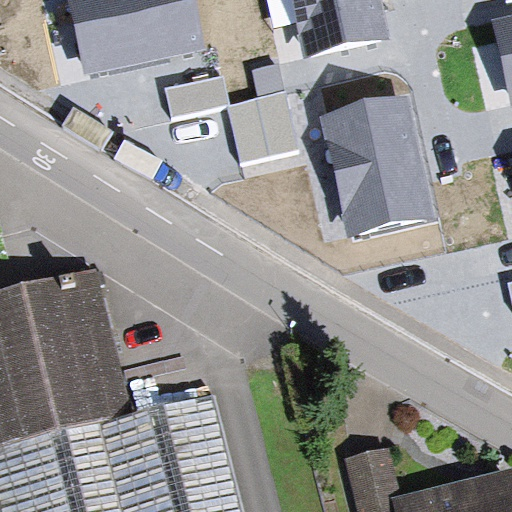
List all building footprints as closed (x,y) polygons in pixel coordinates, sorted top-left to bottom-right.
[(196,0),(70,0),(86,74),(177,55),(206,49),(196,0)] [(380,0),(293,0),(307,57),(390,37),(386,21),(380,0)] [(511,16),(495,20),(511,104),(511,16)] [(300,150),(286,93),(279,62),(250,69),(257,98),(227,105),(241,164),(300,150)] [(221,79),(167,92),(173,118),(227,105),(221,79)] [(376,106),(323,117),(350,235),(437,215),(410,98),(376,106)] [(0,427),(111,404),(81,268),(0,285),(0,427)] [(233,511),(206,398),(0,446),(0,511),(233,511)] [(511,511),(511,509),(502,467),(409,489),(397,440),(332,456),(345,511),(511,511)]
